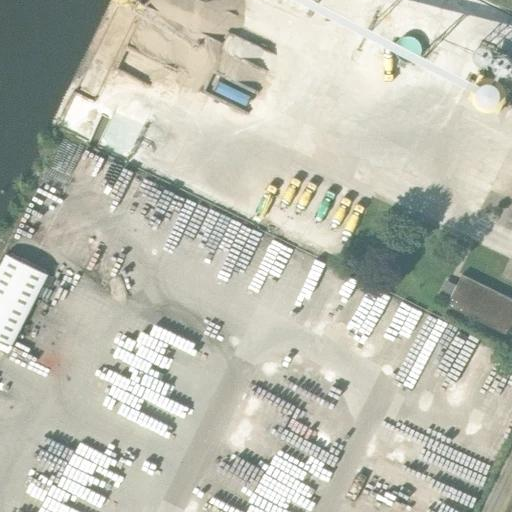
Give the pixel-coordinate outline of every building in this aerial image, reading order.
[(468,84),(465,91),(493,104),(505,79),(476,66),(472,76),(468,84)] [(499,92),(511,98),(511,67),(499,92)] [(282,201),(270,227),(342,261),(354,235),(282,201)] [(9,259),(0,281),(0,341),(14,348),(45,274),(9,259)] [(511,299),(461,275),(455,287),(446,306),(511,337),(511,299)]
